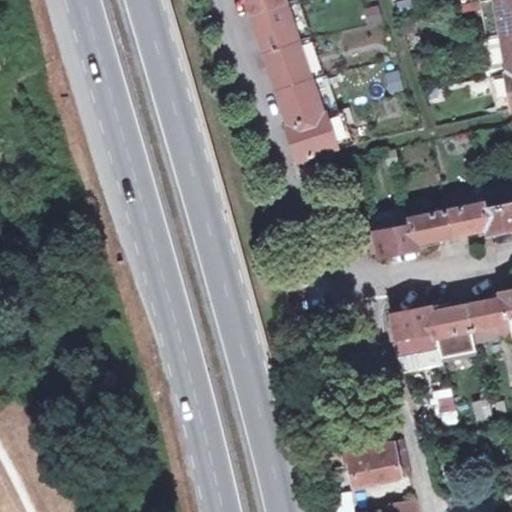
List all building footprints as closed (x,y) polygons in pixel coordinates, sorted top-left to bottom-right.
[(246,0),(267,59),(289,125),(287,125),(299,161),(336,149),(354,145),(343,109),(324,113),(311,76),(300,41),(288,6),(285,0),(246,0)] [(511,0),(496,0),(502,35),(485,39),(490,73),(506,69),(506,72),(490,76),(492,89),(494,101),(511,97),(511,102),(511,0)] [(301,2),(288,6),(300,41),(314,37),(301,2)] [(363,9),(367,25),(382,21),(378,6),(363,9)] [(325,71),(314,37),(300,41),(311,76),(325,71)] [(390,93),(403,90),(400,70),(386,72),(390,93)] [(375,229),(381,255),(426,245),(425,238),(480,227),(481,233),(511,226),(511,183),(503,186),(501,182),(479,187),(483,200),(446,207),(410,215),(411,221),(375,229)] [(442,192),(446,207),(483,200),(479,187),(479,185),(442,192)] [(511,332),(511,287),(494,291),(495,297),(438,309),(438,303),(393,312),(395,318),(390,320),(399,353),(425,348),(440,345),(443,357),(478,350),(477,343),(474,327),(509,320),(511,332)] [(474,327),(477,343),(511,335),(511,334),(511,332),(509,320),(474,327)] [(437,425),(454,427),(457,395),(439,394),(437,425)] [(487,399),(472,402),(476,419),(491,415),(487,399)] [(404,439),(344,446),(346,462),(354,461),(356,485),(411,471),(404,439)] [(319,449),(323,464),(335,463),(346,462),(344,446),(319,449)] [(335,463),(323,464),(325,474),(336,473),(335,463)] [(333,498),(334,511),(348,511),(347,496),(333,498)] [(392,511),(419,511),(417,499),(392,505),(393,511),(392,511)]
